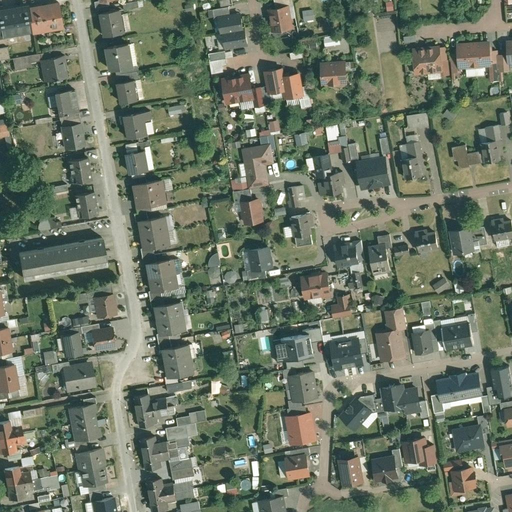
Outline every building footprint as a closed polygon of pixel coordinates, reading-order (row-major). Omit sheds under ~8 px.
[(138,0),(123,3),(125,9),(139,7),(138,0)] [(293,0),(275,0),(277,8),(288,6),(288,7),(294,6),(293,0)] [(59,2),(29,7),(33,30),(33,31),(63,26),(59,2)] [(29,5),(0,10),(0,35),(33,30),(29,7),(29,5)] [(229,6),(214,9),(215,19),(220,18),(220,17),(231,15),(229,6)] [(277,8),(270,9),(274,30),(292,27),(288,7),(288,6),(277,8)] [(120,9),(101,13),(106,35),(125,32),(120,9)] [(231,15),(220,17),(220,18),(223,33),(224,33),(224,32),(244,29),(243,28),(241,14),(231,15)] [(244,29),(224,32),(224,33),(227,48),(248,44),(245,28),(243,28),(244,29)] [(338,45),(337,35),(322,36),(322,46),(338,45)] [(489,42),(474,43),(475,67),(482,67),(485,64),(490,63),(491,63),(490,51),(489,42)] [(129,43),(108,47),(112,69),(116,68),(133,66),(133,65),(129,43)] [(474,43),(458,44),(459,53),(460,66),(466,65),(469,68),(475,67),(474,43)] [(0,47),(0,58),(8,57),(5,46),(0,47)] [(440,46),(426,48),(429,71),(442,70),(441,61),(440,47),(440,46)] [(426,48),(414,49),(416,73),(429,71),(426,48)] [(303,50),(291,52),(292,59),(304,57),(303,50)] [(498,50),(490,51),(491,63),(490,63),(491,69),(499,68),(498,55),(498,50)] [(41,53),(10,58),(10,59),(14,59),(16,68),(21,67),(21,64),(42,60),(42,59),(41,53)] [(459,53),(451,54),(452,72),(461,71),(460,66),(459,53)] [(509,54),(498,55),(499,68),(499,71),(510,70),(510,62),(509,62),(509,54)] [(62,55),(42,59),(42,60),(46,80),(66,76),(62,55)] [(227,58),(210,61),(213,74),(224,71),(223,66),(228,65),(227,58)] [(447,60),(441,61),(442,70),(442,75),(449,74),(448,60),(447,60)] [(345,61),(322,63),(323,84),(347,82),(345,61)] [(133,66),(116,68),(117,75),(130,72),(140,71),(138,64),(133,65),(133,66)] [(283,68),(266,71),(269,85),(270,92),(285,89),(286,89),(284,76),(283,68)] [(140,71),(130,72),(132,80),(135,80),(141,79),(140,71)] [(117,75),(119,83),(132,80),(130,72),(117,75)] [(284,76),(286,89),(285,89),(287,97),(303,94),(300,73),(284,76)] [(250,74),(237,76),(241,100),(254,98),(253,88),(250,74)] [(237,76),(224,79),(228,102),(241,100),(237,76)] [(132,80),(119,83),(122,102),(138,99),(135,80),(132,80)] [(269,85),(262,87),(265,104),(273,103),(270,92),(269,85)] [(262,87),(253,88),(254,98),(255,106),(265,104),(262,87)] [(76,89),(56,92),(60,114),(65,113),(65,114),(68,113),(79,111),(76,89)] [(311,97),(304,98),(306,107),(313,106),(311,97)] [(167,114),(184,112),(183,104),(166,106),(167,114)] [(134,107),(122,109),(123,115),(125,115),(135,113),(134,107)] [(446,107),(442,114),(450,120),(454,113),(446,107)] [(135,113),(125,115),(129,137),(139,135),(149,133),(146,119),(153,118),(151,110),(135,113)] [(428,112),(408,115),(410,127),(429,124),(428,112)] [(507,112),(501,113),(503,124),(509,123),(507,112)] [(69,119),(61,120),(62,126),(81,123),(80,117),(69,119)] [(266,121),(268,130),(258,131),(258,135),(279,131),(277,119),(266,121)] [(81,123),(62,126),(64,139),(69,138),(70,147),(85,144),(81,123)] [(499,124),(486,127),(489,141),(482,142),(483,150),(485,161),(501,159),(499,151),(503,151),(499,131),(500,131),(499,124)] [(336,125),(325,126),(326,140),(337,139),(336,125)] [(292,134),(295,146),(306,143),(303,132),(292,134)] [(149,133),(139,135),(140,141),(150,140),(150,138),(149,138),(149,133)] [(338,147),(346,145),(344,135),(336,136),(338,147)] [(388,136),(380,138),(383,153),(391,152),(388,136)] [(140,141),(136,142),(138,149),(152,146),(151,140),(150,140),(140,141)] [(327,153),(338,152),(338,140),(326,141),(327,153)] [(420,141),(407,143),(410,158),(403,159),(407,178),(422,175),(421,168),(424,167),(420,147),(421,147),(420,141)] [(356,142),(349,143),(352,159),(359,158),(356,142)] [(483,150),(468,153),(466,144),(452,146),(454,156),(459,155),(460,158),(458,159),(460,167),(470,166),(470,164),(485,161),(483,150)] [(270,145),(245,150),(249,176),(266,173),(264,161),(266,158),(272,157),(270,145)] [(349,146),(341,148),(344,161),(351,160),(349,146)] [(145,150),(128,153),(132,172),(148,169),(145,150)] [(329,154),(315,157),(319,176),(324,175),(324,174),(332,173),(329,154)] [(88,157),(69,160),(74,182),(92,179),(88,157)] [(385,157),(372,160),(376,185),(390,182),(385,157)] [(372,160),(359,162),(363,187),(376,185),(372,160)] [(332,173),(324,174),(324,175),(326,182),(320,183),(322,195),(327,194),(343,191),(342,184),(345,183),(343,171),(332,173)] [(266,173),(249,176),(251,186),(268,183),(266,173)] [(146,176),(133,178),(134,185),(136,185),(135,184),(147,182),(146,176)] [(147,182),(135,184),(136,185),(137,195),(165,190),(163,179),(147,182)] [(52,186),(53,192),(69,189),(67,183),(52,186)] [(238,184),(233,185),(234,191),(249,188),(248,183),(238,184)] [(297,186),(289,187),(292,200),(289,201),(290,207),(301,205),(300,199),(306,198),(304,185),(297,186)] [(249,188),(234,191),(236,203),(243,202),(243,201),(253,200),(251,188),(249,188)] [(165,190),(137,195),(139,206),(140,207),(151,205),(167,202),(165,190)] [(94,191),(76,194),(80,217),(99,214),(94,191)] [(253,200),(243,201),(243,202),(244,210),(243,212),(244,216),(246,217),(247,223),(263,220),(261,211),(262,210),(262,207),(260,206),(259,199),(253,200)] [(139,213),(135,213),(136,221),(141,220),(149,218),(147,211),(139,213)] [(312,213),(292,216),(296,236),(311,233),(312,233),(311,226),(314,225),(312,213)] [(149,218),(141,220),(142,229),(143,229),(144,233),(143,233),(143,234),(168,229),(168,228),(164,229),(162,217),(165,216),(165,215),(149,218)] [(56,216),(49,217),(51,228),(62,226),(61,220),(56,221),(56,216)] [(511,220),(504,221),(504,218),(492,220),(496,239),(497,239),(508,237),(511,235),(511,220)] [(476,222),(468,224),(469,228),(469,227),(472,241),(479,240),(477,227),(476,222)] [(485,226),(477,227),(479,240),(480,245),(488,243),(485,226)] [(469,228),(451,231),(455,252),(473,249),(472,241),(469,227),(469,228)] [(168,229),(143,234),(144,234),(145,237),(144,238),(146,247),(146,248),(154,246),(171,243),(170,242),(167,243),(165,231),(168,230),(168,229)] [(427,230),(416,232),(419,251),(438,247),(436,232),(428,233),(427,230)] [(311,233),(296,236),(298,246),(313,243),(311,233)] [(390,233),(378,235),(380,245),(386,244),(387,248),(393,247),(390,233)] [(85,241),(80,242),(80,241),(43,248),(44,249),(39,249),(20,252),(24,277),(108,262),(103,237),(85,240),(85,241)] [(508,237),(497,239),(498,246),(510,244),(508,237)] [(355,245),(348,246),(348,243),(336,245),(339,265),(358,262),(355,245)] [(380,245),(369,247),(373,273),(391,270),(387,248),(386,244),(380,245)] [(408,245),(395,247),(396,254),(410,252),(408,245)] [(154,246),(146,248),(146,247),(142,248),(143,256),(155,254),(154,246)] [(269,247),(250,250),(254,269),(266,267),(273,266),(269,247)] [(155,254),(143,256),(145,264),(149,263),(157,261),(155,254)] [(218,265),(217,254),(206,254),(208,276),(219,276),(218,265)] [(157,261),(149,263),(150,272),(151,272),(152,276),(151,276),(151,277),(176,272),(176,271),(172,272),(170,260),(173,259),(173,258),(157,261)] [(179,258),(173,259),(170,260),(172,272),(176,271),(176,272),(183,271),(181,259),(179,258)] [(266,267),(254,269),(248,270),(250,280),(267,276),(266,267)] [(232,270),(222,274),(226,284),(236,279),(232,270)] [(361,271),(353,272),(355,286),(363,284),(361,271)] [(176,272),(151,277),(152,277),(153,281),(152,281),(153,290),(154,290),(162,289),(178,286),(178,285),(175,286),(173,273),(176,273),(176,272)] [(327,273),(303,277),(307,297),(323,294),(323,295),(330,294),(327,273)] [(445,278),(435,285),(439,291),(449,285),(445,278)] [(101,289),(87,292),(88,299),(96,297),(95,297),(102,296),(101,289)] [(162,289),(154,290),(153,290),(150,291),(151,299),(163,297),(162,289)] [(102,296),(95,297),(96,297),(99,316),(116,313),(115,307),(116,307),(115,300),(114,300),(113,294),(102,296)] [(348,294),(339,296),(340,304),(332,305),(334,317),(352,314),(348,294)] [(163,297),(151,299),(153,307),(157,306),(157,305),(164,304),(163,297)] [(164,304),(157,305),(157,306),(158,313),(159,312),(160,318),(159,318),(160,319),(184,315),(184,314),(181,315),(178,302),(181,302),(181,301),(164,304)] [(403,308),(393,310),(394,320),(396,327),(397,327),(406,325),(403,308)] [(257,310),(258,322),(266,321),(265,309),(257,310)] [(184,315),(160,319),(160,320),(162,325),(160,325),(162,332),(162,333),(170,332),(186,329),(186,328),(183,329),(181,316),(184,316),(184,315)] [(441,319),(434,320),(434,323),(437,338),(444,337),(442,327),(441,319)] [(476,319),(470,320),(470,322),(472,332),(479,330),(476,319)] [(394,320),(387,321),(389,331),(380,333),(381,342),(379,343),(382,359),(405,355),(401,329),(397,330),(397,327),(396,327),(394,320)] [(470,322),(456,324),(460,346),(474,343),(472,332),(470,322)] [(99,323),(81,326),(83,333),(92,331),(100,330),(99,323)] [(434,323),(425,324),(426,331),(429,331),(430,340),(437,338),(434,323)] [(442,327),(444,337),(446,348),(460,346),(456,324),(442,327)] [(0,326),(0,339),(10,338),(8,325),(0,326)] [(100,330),(92,331),(94,339),(92,341),(93,345),(95,346),(95,348),(116,344),(113,327),(100,330)] [(303,330),(304,334),(310,333),(312,342),(323,340),(321,327),(303,330)] [(426,331),(414,334),(417,353),(432,351),(430,340),(429,331),(426,331)] [(78,332),(63,335),(66,355),(82,352),(78,332)] [(170,332),(162,333),(162,332),(158,333),(159,341),(171,339),(170,332)] [(303,357),(303,359),(314,357),(312,342),(310,333),(304,334),(281,338),(285,361),(286,360),(303,357)] [(359,339),(361,353),(368,352),(365,337),(359,339)] [(10,338),(0,339),(0,351),(1,351),(12,350),(10,338)] [(332,343),(331,343),(333,355),(335,368),(363,363),(361,353),(359,339),(359,338),(332,343)] [(171,339),(159,341),(161,349),(165,349),(165,348),(172,347),(171,339)] [(331,343),(332,343),(331,340),(323,342),(326,357),(333,355),(331,343)] [(172,347),(165,348),(165,349),(166,356),(167,356),(168,361),(167,361),(167,362),(191,358),(191,357),(188,358),(186,345),(189,345),(189,344),(172,347)] [(51,351),(41,351),(42,363),(52,363),(51,351)] [(303,357),(286,360),(288,369),(296,367),(304,366),(303,359),(303,357)] [(191,358),(167,362),(167,363),(168,363),(169,368),(168,368),(169,375),(170,376),(178,375),(194,372),(194,371),(191,371),(189,359),(191,358)] [(69,361),(52,364),(53,372),(67,369),(66,367),(70,367),(69,361)] [(8,364),(0,365),(0,377),(17,375),(15,363),(8,364)] [(70,367),(66,367),(67,369),(70,389),(94,385),(90,363),(70,367)] [(491,369),(496,397),(500,397),(511,394),(511,382),(509,366),(491,369)] [(288,369),(283,369),(285,377),(291,376),(290,375),(297,373),(296,367),(288,369)] [(297,373),(290,375),(291,376),(293,388),(315,384),(313,371),(297,373)] [(466,373),(452,376),(452,378),(438,380),(441,393),(442,399),(443,399),(450,398),(468,394),(469,396),(482,394),(478,373),(466,375),(466,373)] [(17,375),(0,377),(0,389),(8,388),(19,387),(17,375)] [(178,375),(170,376),(169,375),(166,376),(167,384),(179,382),(178,375)] [(210,380),(210,393),(218,393),(218,380),(210,380)] [(315,384),(293,388),(295,399),(295,400),(302,399),(318,396),(315,384)] [(402,384),(382,388),(384,398),(386,409),(387,409),(405,405),(406,405),(403,390),(402,384)] [(0,398),(9,397),(8,388),(0,389),(0,398)] [(403,390),(406,405),(405,405),(406,412),(420,409),(421,409),(420,401),(417,388),(403,390)] [(149,393),(135,396),(138,411),(168,406),(166,397),(151,400),(149,393)] [(441,393),(432,395),(435,412),(445,410),(445,409),(443,399),(442,399),(441,393)] [(361,396),(358,399),(370,411),(371,413),(377,411),(375,399),(374,394),(361,396)] [(488,395),(481,396),(484,415),(486,414),(491,414),(490,404),(489,399),(488,395)] [(357,398),(341,416),(355,429),(370,411),(358,399),(357,398)] [(384,398),(375,399),(377,411),(378,417),(388,415),(387,409),(386,409),(384,398)] [(450,398),(443,399),(445,409),(451,407),(452,406),(450,398)] [(302,399),(295,400),(295,399),(289,400),(290,408),(303,405),(302,399)] [(427,400),(420,401),(421,409),(420,409),(422,417),(429,416),(427,400)] [(511,400),(501,402),(500,402),(502,411),(506,410),(507,410),(507,409),(511,408),(511,400)] [(85,404),(70,407),(73,423),(95,419),(94,412),(96,411),(95,403),(94,402),(85,404)] [(168,406),(138,411),(141,426),(155,423),(154,416),(175,412),(174,404),(168,406)] [(290,408),(288,408),(289,415),(301,413),(301,414),(307,413),(306,405),(303,405),(290,408)] [(35,408),(24,410),(25,416),(36,414),(35,408)] [(307,413),(301,414),(301,413),(289,415),(292,430),(290,430),(292,443),(316,439),(311,412),(307,413)] [(480,425),(481,434),(489,432),(486,414),(484,415),(478,416),(480,425)] [(190,415),(177,418),(178,425),(187,424),(192,423),(190,415)] [(95,419),(73,423),(76,439),(76,440),(87,438),(101,435),(99,427),(97,427),(95,419)] [(10,420),(0,421),(0,437),(13,435),(12,427),(10,420)] [(178,425),(166,428),(168,436),(188,432),(187,424),(178,425)] [(22,425),(12,427),(13,435),(24,433),(22,425)] [(454,430),(458,450),(483,445),(481,434),(480,425),(454,430)] [(280,446),(286,445),(284,431),(278,432),(280,446)] [(155,436),(141,438),(144,454),(177,447),(193,445),(191,435),(189,436),(188,432),(168,436),(169,440),(157,443),(155,436)] [(24,433),(13,435),(15,442),(25,441),(24,433)] [(13,435),(0,437),(0,440),(2,452),(16,449),(15,442),(13,435)] [(424,437),(405,441),(408,460),(426,457),(428,457),(426,446),(424,437)] [(87,438),(76,440),(76,439),(75,440),(76,446),(88,444),(87,438)] [(363,438),(355,439),(358,457),(359,457),(366,456),(363,438)] [(506,439),(492,442),(493,449),(504,447),(504,446),(507,445),(506,439)] [(437,462),(434,444),(426,446),(428,457),(426,457),(427,464),(437,462)] [(89,450),(77,452),(80,469),(106,465),(102,447),(89,450)] [(177,447),(144,454),(147,469),(161,466),(160,459),(179,456),(177,447)] [(309,447),(292,450),(293,457),(306,455),(311,454),(309,447)] [(400,448),(393,449),(394,456),(396,467),(403,466),(400,448)] [(293,457),(287,458),(290,477),(309,474),(306,455),(293,457)] [(34,456),(21,458),(23,466),(35,463),(34,456)] [(394,456),(381,458),(381,461),(376,462),(374,465),(377,479),(398,476),(396,467),(394,456)] [(358,457),(340,460),(345,483),(363,480),(359,457),(358,457)] [(191,458),(171,462),(172,470),(193,466),(191,458)] [(460,459),(444,462),(445,470),(463,467),(461,460),(460,459)] [(106,465),(80,469),(80,470),(82,469),(85,485),(88,484),(105,481),(107,481),(104,465),(106,465)] [(19,466),(5,468),(8,483),(22,481),(20,473),(19,466)] [(193,466),(172,470),(174,479),(195,475),(193,466)] [(472,467),(453,470),(456,489),(475,486),(474,480),(476,480),(475,472),(473,473),(472,467)] [(31,471),(20,473),(22,481),(32,479),(31,471)] [(57,474),(48,476),(50,482),(58,481),(57,474)] [(22,481),(8,483),(10,498),(25,496),(23,489),(33,487),(34,490),(50,487),(50,482),(48,476),(32,479),(22,481)] [(161,479),(148,481),(150,496),(181,490),(193,488),(192,480),(162,485),(161,479)] [(105,481),(88,484),(89,492),(101,490),(107,489),(105,481)] [(288,487),(275,490),(276,497),(283,496),(289,495),(288,487)] [(193,488),(181,490),(183,498),(195,496),(193,488)] [(101,490),(89,492),(91,501),(94,501),(94,500),(103,499),(101,490)] [(181,490),(150,496),(153,511),(167,509),(166,502),(183,498),(181,490)] [(276,497),(260,500),(262,511),(265,511),(285,509),(283,496),(276,497)] [(103,499),(94,500),(94,501),(95,511),(112,511),(117,511),(117,507),(116,507),(114,497),(103,499)]
